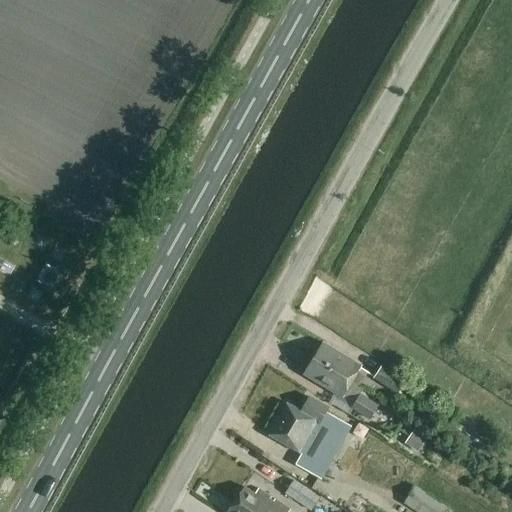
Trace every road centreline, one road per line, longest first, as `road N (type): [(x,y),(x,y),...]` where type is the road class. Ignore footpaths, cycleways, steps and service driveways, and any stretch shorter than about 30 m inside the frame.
road 1 (unclassified): [(161,511),(447,0)]
road 2 (primary): [(27,511),(308,0)]
